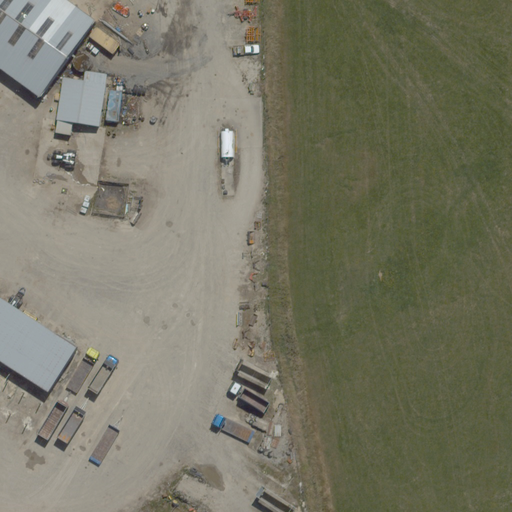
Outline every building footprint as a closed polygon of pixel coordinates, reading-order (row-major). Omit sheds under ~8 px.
[(90,38),(38,0),(1,0),(0,2),(0,94),(31,117),(90,38)] [(123,44),(99,25),(90,36),(115,55),(123,44)] [(59,135),(74,136),(75,123),(103,126),(104,112),(108,73),(87,71),(86,79),(64,77),(59,135)] [(234,134),(222,134),(222,164),(234,164),(234,134)] [(88,147),(49,141),(47,154),(87,160),(88,147)] [(68,365),(0,320),(0,380),(41,407),(68,365)] [(74,399),(62,391),(26,442),(37,450),(74,399)] [(145,486),(137,480),(120,505),(128,511),(145,486)]
